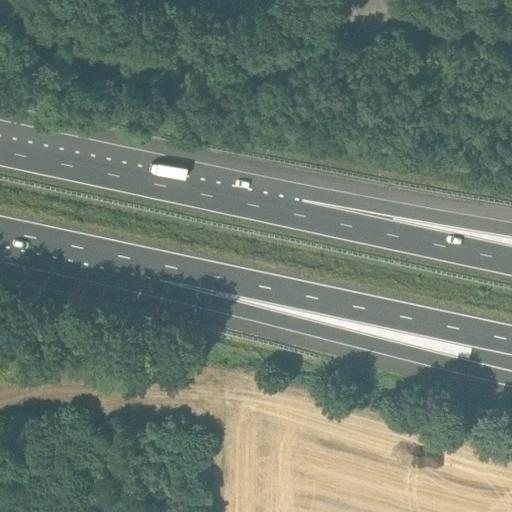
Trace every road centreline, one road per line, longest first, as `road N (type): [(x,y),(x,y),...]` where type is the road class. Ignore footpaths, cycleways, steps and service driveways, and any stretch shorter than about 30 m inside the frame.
road 1 (unclassified): [(511,30),(350,7),(316,34),(222,68),(111,50),(0,4)]
road 2 (motorway): [(164,266),(511,379)]
road 3 (motorway): [(164,266),(511,341)]
road 4 (motorway): [(298,216),(0,151)]
road 5 (motorway): [(511,261),(298,216)]
road 6 (motorway): [(511,237),(298,216)]
road 7 (motorway): [(0,231),(164,266)]
